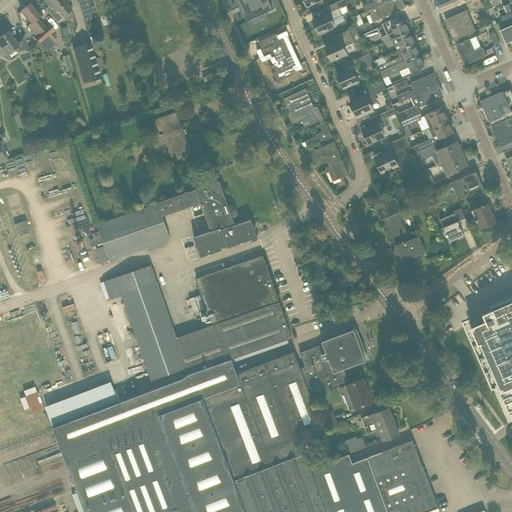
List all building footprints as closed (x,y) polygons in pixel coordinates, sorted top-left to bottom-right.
[(45,9),(57,23),(64,17),(63,16),(71,9),(66,3),(68,0),(43,0),(44,0),(48,6),(45,9)] [(77,0),(84,21),(97,17),(93,6),(88,8),(85,0),(77,0)] [(236,0),(246,22),(273,9),(268,0),(236,0)] [(332,19),(342,15),(339,8),(349,4),(346,0),(341,0),(323,8),(326,14),(313,20),(319,33),(335,26),(332,19)] [(362,6),(365,12),(392,0),(374,0),(375,1),(370,3),(362,6)] [(401,0),(392,0),(365,12),(367,16),(369,15),(373,22),(405,8),(401,0)] [(480,0),(472,0),(466,3),(469,12),(483,6),(480,0)] [(480,0),(485,10),(502,2),(500,0),(480,0)] [(27,26),(35,35),(33,37),(40,44),(55,30),(48,23),(44,26),(37,18),(41,14),(31,2),(20,11),(30,23),(27,26)] [(454,40),(457,44),(470,39),(471,38),(468,33),(475,30),(467,11),(447,19),(451,27),(449,28),(454,40)] [(511,40),(511,26),(507,14),(500,17),(505,27),(500,30),(506,43),(511,40)] [(381,37),(384,43),(409,31),(407,26),(409,25),(407,19),(404,20),(404,19),(390,26),(393,31),(387,34),(381,37)] [(360,32),(361,33),(373,27),(370,21),(358,26),(360,32)] [(358,26),(349,30),(351,36),(360,32),(358,26)] [(363,34),(366,40),(380,34),(377,28),(363,34)] [(478,28),(475,30),(468,33),(471,38),(481,34),(478,28)] [(0,46),(0,47),(0,46),(0,55),(2,56),(5,54),(5,55),(16,47),(21,63),(31,60),(23,35),(13,38),(8,30),(0,36),(0,46)] [(325,48),(331,61),(347,53),(344,47),(354,42),(351,36),(349,30),(336,35),(338,42),(325,48)] [(393,45),(396,51),(414,43),(409,31),(384,43),(386,48),(393,45)] [(490,36),(494,46),(500,44),(495,34),(490,36)] [(275,43),(260,50),(263,58),(271,54),(280,73),(298,65),(284,35),(273,40),(275,43)] [(470,39),(457,44),(456,45),(461,56),(463,55),(466,64),(486,56),(482,47),(474,50),(470,39)] [(90,42),(73,47),(84,83),(85,82),(91,80),(101,77),(98,66),(95,58),(90,42)] [(377,65),(380,72),(419,54),(414,43),(396,51),(398,56),(377,65)] [(340,80),(337,82),(340,88),(343,87),(343,88),(352,84),(358,81),(355,73),(364,69),(363,67),(367,65),(369,67),(374,65),(369,53),(352,61),(343,65),(346,71),(337,75),(340,80)] [(61,56),(66,72),(72,70),(68,54),(61,56)] [(419,54),(380,72),(383,78),(409,67),(411,72),(424,66),(419,54)] [(101,56),(95,58),(98,66),(104,64),(101,56)] [(205,82),(215,77),(213,73),(202,78),(205,82)] [(415,95),(439,85),(433,73),(410,83),(413,90),(409,92),(409,90),(396,96),(399,102),(410,97),(415,95)] [(409,86),(406,79),(393,85),(396,91),(409,86)] [(349,102),(356,118),(374,110),(371,104),(377,102),(374,95),(386,90),(381,80),(356,92),(359,98),(349,102)] [(396,113),(400,121),(420,112),(418,108),(421,106),(444,96),(439,85),(415,95),(410,97),(414,106),(396,113)] [(323,119),(317,106),(314,107),(305,89),(283,99),(289,111),(287,112),(292,123),(301,119),(300,117),(306,115),(310,125),(319,121),(320,124),(319,124),(322,132),(315,135),(319,142),(331,136),(325,121),(324,122),(322,119),(323,119)] [(484,110),(489,121),(503,115),(498,104),(505,100),(502,92),(482,101),(486,109),(484,110)] [(49,93),(46,99),(52,102),(55,97),(49,93)] [(424,116),(429,127),(429,128),(447,120),(447,119),(447,120),(447,119),(448,119),(448,118),(446,113),(445,113),(444,113),(441,107),(442,107),(428,113),(424,116)] [(370,127),(362,130),(368,144),(385,136),(382,128),(389,124),(386,118),(396,114),(393,108),(367,120),(370,127)] [(150,135),(155,150),(171,145),(174,153),(176,153),(178,160),(183,159),(183,160),(186,159),(185,156),(191,154),(191,156),(192,156),(176,111),(154,119),(159,132),(150,135)] [(13,115),(17,127),(26,125),(22,112),(13,115)] [(420,112),(400,121),(403,127),(423,119),(420,112)] [(503,115),(489,121),(496,138),(498,137),(502,145),(511,141),(511,124),(510,119),(506,120),(504,114),(503,115)] [(411,147),(414,154),(436,144),(434,141),(453,133),(453,132),(452,132),(447,120),(448,120),(447,120),(429,128),(429,127),(428,128),(430,132),(432,138),(411,147)] [(81,126),(69,130),(71,135),(82,131),(81,126)] [(403,137),(386,144),(389,152),(375,158),(381,173),(392,168),(392,169),(398,166),(398,167),(410,162),(404,148),(411,145),(406,136),(403,137)] [(4,142),(10,156),(15,154),(8,140),(4,142)] [(326,166),(325,167),(326,169),(327,169),(328,172),(333,170),(337,179),(349,174),(334,141),(314,150),(317,157),(321,155),(326,166)] [(436,165),(442,162),(462,153),(457,141),(438,149),(436,144),(414,154),(415,163),(432,156),(436,165)] [(462,153),(442,162),(447,174),(468,165),(462,153)] [(417,173),(418,179),(427,176),(424,170),(417,173)] [(475,208),(472,210),(480,228),(496,222),(488,204),(490,203),(476,171),(451,182),(457,197),(478,188),(482,197),(472,201),(475,208)] [(146,247),(165,241),(170,239),(162,216),(200,202),(210,230),(193,236),(200,257),(222,249),(221,247),(226,245),(227,247),(257,237),(255,231),(256,229),(256,227),(255,226),(253,225),(251,219),(233,225),(233,223),(234,223),(234,222),(232,223),(229,214),(218,182),(97,224),(104,245),(109,260),(146,247)] [(19,192),(5,196),(8,209),(9,209),(12,222),(26,218),(19,192)] [(399,212),(401,211),(395,197),(375,205),(381,219),(380,219),(380,220),(384,218),(395,246),(397,245),(403,259),(402,259),(402,260),(424,251),(425,255),(426,254),(417,236),(410,239),(399,212)] [(441,223),(445,232),(449,242),(464,235),(463,233),(470,229),(465,217),(451,223),(450,220),(441,223)] [(28,220),(13,224),(18,238),(19,238),(23,252),(27,266),(41,261),(28,220)] [(5,249),(16,246),(13,234),(1,237),(5,249)] [(189,373),(182,378),(232,359),(292,338),(263,255),(196,279),(212,325),(176,337),(151,264),(103,281),(110,299),(121,295),(151,380),(187,367),(189,373)] [(471,299),(478,297),(476,288),(468,291),(471,299)] [(486,321),(471,327),(478,344),(482,342),(484,347),(480,349),(484,358),(488,356),(490,361),(486,363),(490,371),(494,370),(496,375),(492,376),(508,413),(511,410),(511,296),(499,303),(500,306),(483,314),(486,321)] [(13,323),(40,314),(36,303),(9,311),(13,323)] [(364,349),(377,346),(375,336),(367,337),(364,324),(359,325),(364,349)] [(458,333),(465,347),(472,344),(465,329),(458,333)] [(315,511),(272,395),(354,364),(345,340),(344,339),(343,339),(342,338),(341,338),(340,338),(262,367),(267,381),(0,481),(0,511),(315,511)] [(344,394),(349,410),(354,408),(372,402),(363,378),(339,387),(342,395),(344,394)] [(23,390),(25,396),(19,397),(23,408),(30,406),(31,411),(44,407),(37,385),(23,390)] [(371,430),(375,428),(394,421),(389,407),(361,418),(364,427),(369,425),(371,430)] [(320,416),(325,427),(337,422),(332,410),(320,416)] [(394,421),(375,428),(378,434),(379,433),(382,441),(399,434),(394,421)] [(344,441),(349,453),(366,447),(362,437),(357,439),(356,436),(344,441)] [(327,511),(420,511),(438,505),(413,440),(352,463),(349,453),(311,468),(327,511)] [(480,482),(486,478),(467,453),(461,457),(480,482)]
